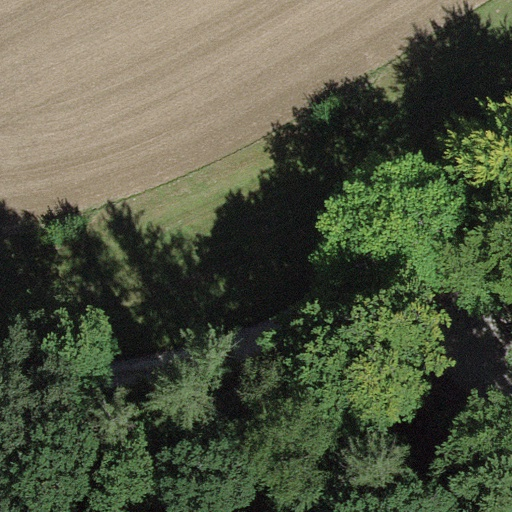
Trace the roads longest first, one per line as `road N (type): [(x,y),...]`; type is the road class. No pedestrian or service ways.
road 1 (track): [(343,296),(185,354),(0,380)]
road 2 (residential): [(343,296),(511,147)]
road 3 (track): [(511,377),(459,200)]
